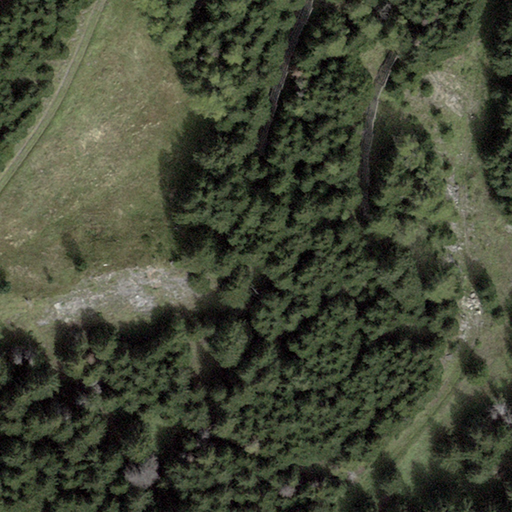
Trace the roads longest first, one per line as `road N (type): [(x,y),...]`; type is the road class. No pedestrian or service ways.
road 1 (track): [(346,511),(431,415),(471,345),(465,170),(484,53),(511,0)]
road 2 (track): [(0,190),(53,111),(104,0)]
